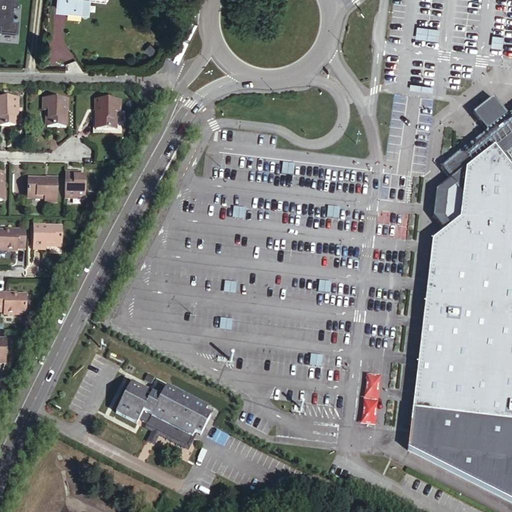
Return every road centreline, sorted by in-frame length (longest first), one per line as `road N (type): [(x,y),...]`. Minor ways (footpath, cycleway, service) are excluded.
road 1 (tertiary): [(164,135),(0,453)]
road 2 (residential): [(139,79),(0,77)]
